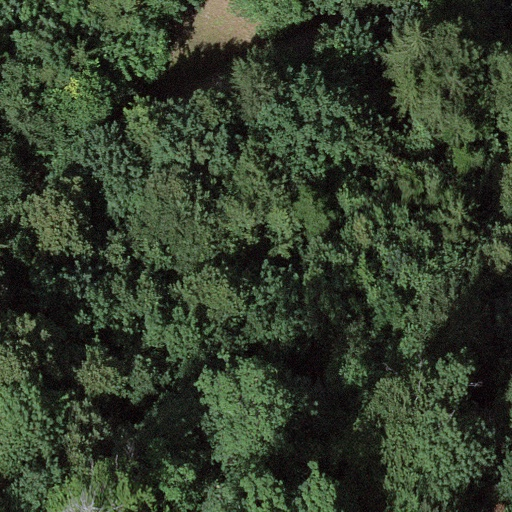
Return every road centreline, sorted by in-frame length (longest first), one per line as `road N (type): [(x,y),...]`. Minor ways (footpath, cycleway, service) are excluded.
road 1 (track): [(0,235),(151,134),(324,47),(458,0)]
road 2 (track): [(197,0),(151,134)]
